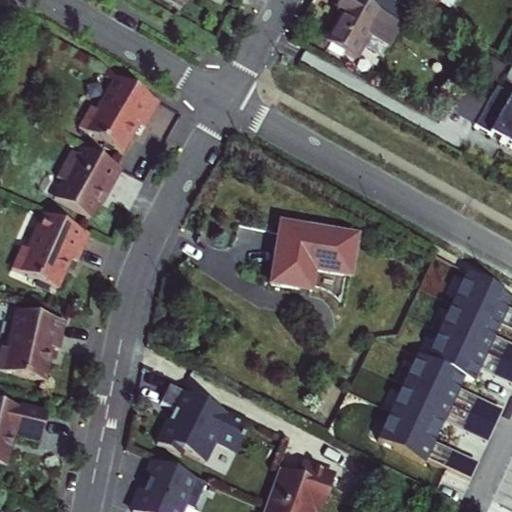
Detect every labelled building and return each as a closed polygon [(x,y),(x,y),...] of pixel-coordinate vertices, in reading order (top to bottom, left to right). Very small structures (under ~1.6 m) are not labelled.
[(162,0),(162,1),(179,11),(185,0),(162,0)] [(421,37),(354,0),(343,0),(336,13),(341,16),(326,44),(373,70),(386,47),(409,60),(421,37)] [(158,104),(115,78),(95,112),(89,108),(77,129),(120,154),(138,125),(144,129),(158,104)] [(511,98),(494,89),(474,129),(511,150),(511,98)] [(121,171),(78,148),(74,155),(70,153),(55,179),(63,183),(53,200),(89,219),(102,196),(106,198),(121,171)] [(89,236),(42,215),(27,251),(20,248),(11,270),(57,290),(70,259),(77,262),(89,236)] [(303,271),(316,274),(349,279),(355,238),(280,226),(270,286),(300,291),(303,271)] [(424,360),(474,383),(511,303),(511,300),(464,277),(424,360)] [(64,322),(15,311),(6,349),(0,347),(0,372),(43,382),(51,349),(58,351),(64,322)] [(418,360),(377,443),(424,467),(465,383),(418,360)] [(253,422),(170,380),(162,398),(175,405),(160,439),(184,451),(187,447),(208,457),(218,436),(239,448),(253,422)] [(40,442),(46,413),(18,407),(17,409),(0,404),(0,466),(6,468),(13,436),(40,442)] [(356,481),(294,460),(276,511),(327,511),(330,502),(347,508),(356,481)] [(207,484),(158,462),(146,491),(143,490),(134,511),(183,511),(186,507),(198,510),(207,484)]
